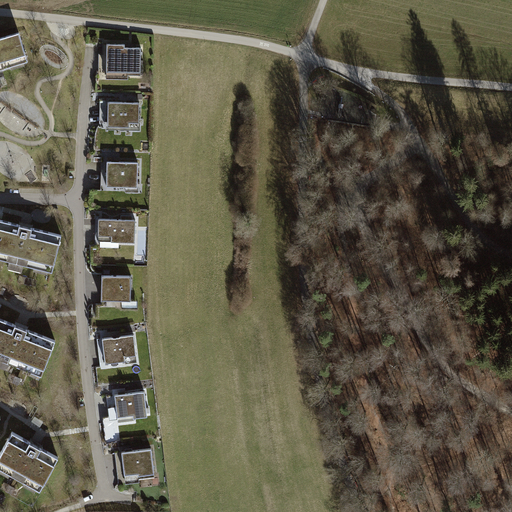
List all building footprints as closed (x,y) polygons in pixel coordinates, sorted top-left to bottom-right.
[(20,31),(0,37),(0,70),(29,61),(20,31)] [(123,43),(104,42),(104,78),(127,78),(127,75),(140,75),(140,47),(123,46),(123,43)] [(138,101),(104,101),(104,130),(138,130),(138,101)] [(139,160),(104,160),(104,188),(139,188),(139,160)] [(62,234),(0,218),(0,259),(52,273),(62,234)] [(134,219),(97,219),(97,242),(134,242),(134,219)] [(130,274),(101,274),(101,301),(130,301),(130,274)] [(55,340),(0,319),(0,356),(42,373),(55,340)] [(134,333),(100,337),(103,364),(124,362),(123,354),(136,352),(134,333)] [(143,389),(112,392),(114,414),(131,412),(131,416),(146,415),(143,389)] [(62,458),(14,430),(0,453),(0,462),(44,489),(62,458)] [(149,447),(119,451),(122,474),(136,473),(136,476),(153,474),(149,447)]
